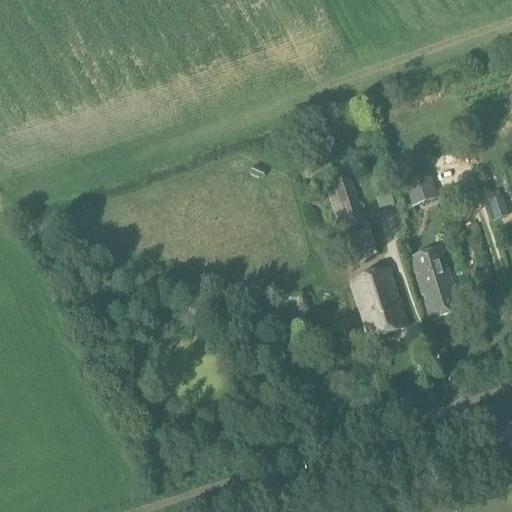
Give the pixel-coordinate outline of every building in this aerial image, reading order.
[(426,163),(400,172),(413,209),(439,200),(426,163)] [(339,232),(365,224),(353,182),(325,189),(339,232)] [(493,220),(502,217),(496,198),(487,201),(493,220)] [(443,263),(441,256),(442,256),(440,250),(410,260),(415,276),(416,275),(417,279),(416,280),(422,297),(424,297),(425,301),(423,302),(430,323),(461,313),(451,284),(450,284),(448,277),(449,277),(444,263),(443,263)] [(369,341),(407,329),(389,273),(351,285),(369,341)] [(297,335),(318,329),(308,295),(287,301),(297,335)]
